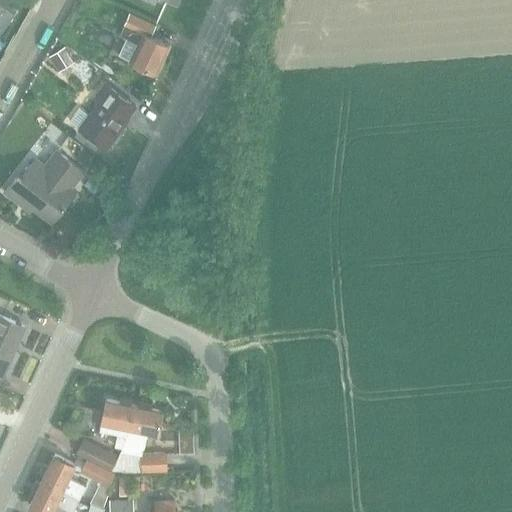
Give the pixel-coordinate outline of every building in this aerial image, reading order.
[(0,0),(0,31),(1,32),(14,14),(3,6),(7,0),(0,0)] [(126,38),(118,55),(129,60),(156,72),(169,44),(150,35),(155,24),(130,12),(119,35),(126,38)] [(79,108),(69,121),(79,128),(78,128),(104,147),(107,143),(111,143),(117,135),(115,132),(135,106),(110,87),(109,87),(104,83),(94,96),(99,100),(88,115),(79,108)] [(70,186),(83,170),(56,150),(44,166),(35,159),(21,176),(17,173),(4,191),(19,202),(21,200),(32,206),(51,221),(75,190),(70,186)] [(0,375),(2,377),(14,352),(13,352),(25,326),(0,314),(0,375)] [(129,425),(133,405),(106,399),(99,430),(117,433),(114,446),(120,447),(129,425)] [(120,450),(141,454),(146,430),(157,432),(162,411),(133,405),(129,425),(120,447),(121,447),(120,450)] [(93,461),(109,470),(116,456),(83,439),(76,453),(93,461)] [(42,479),(78,496),(84,484),(66,476),(73,462),(55,453),(42,479)] [(165,453),(141,454),(142,471),(165,470),(165,453)] [(93,461),(87,474),(108,485),(115,472),(109,470),(93,461)] [(71,510),(78,496),(42,479),(29,504),(44,511),(47,511),(53,502),(71,510)] [(91,502),(104,505),(107,495),(94,492),(91,502)] [(133,511),(133,498),(111,499),(111,511),(175,511),(175,509),(174,509),(173,499),(154,500),(155,510),(152,510),(152,511),(133,511)]
